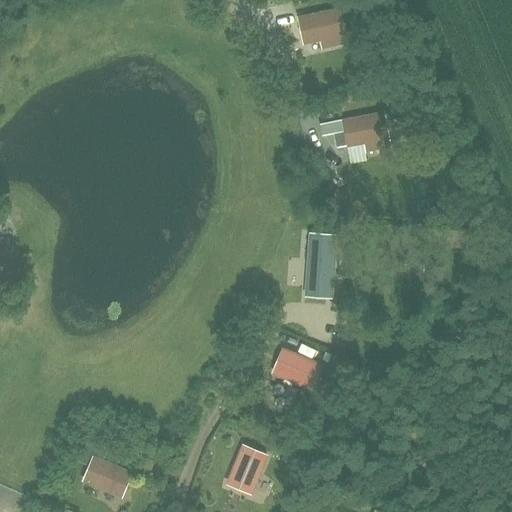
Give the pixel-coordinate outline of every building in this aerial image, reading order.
[(338,10),(299,19),(301,29),(306,28),(309,42),(321,40),(323,49),(343,45),(341,35),(343,35),(338,10)] [(345,130),(334,132),(337,149),(353,146),(365,143),(367,153),(387,149),(385,139),(387,139),(383,114),(343,121),(345,130)] [(410,115),(393,120),(399,139),(416,134),(410,115)] [(317,276),(333,276),(335,237),(310,235),(308,270),(318,270),(317,276)] [(121,336),(112,343),(136,375),(153,362),(157,367),(170,357),(166,352),(184,339),(160,307),(151,313),(150,312),(145,316),(146,317),(126,332),(125,331),(120,335),(121,336)] [(320,365),(283,350),(277,364),(282,366),(278,375),(310,388),(320,365)] [(124,488),(130,474),(104,463),(109,450),(89,442),(80,463),(90,467),(84,481),(116,495),(120,486),(124,488)] [(237,487),(251,493),(266,457),(243,447),(230,479),(239,483),(237,487)]
